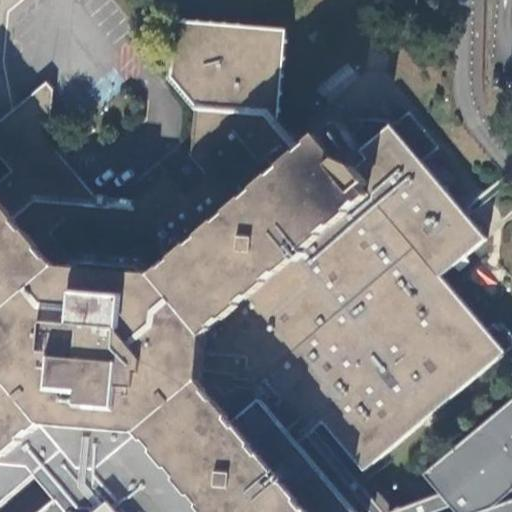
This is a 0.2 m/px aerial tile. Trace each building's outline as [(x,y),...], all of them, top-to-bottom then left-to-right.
[(272,107),(279,114),(285,30),(178,23),(176,58),(215,61),(216,45),(233,46),(232,49),(275,51),(272,107)] [(511,344),(511,331),(504,323),(499,327),(494,321),(488,327),(472,309),(442,275),(489,236),(424,159),(441,144),(411,109),(394,124),(391,121),(367,119),(354,130),(367,147),(366,148),(371,154),(356,166),(337,143),(316,161),(308,151),(314,146),(279,114),(272,107),(275,51),(232,49),(233,46),(216,45),(215,61),(176,58),(169,57),(167,78),(196,111),(191,155),(201,166),(199,181),(182,195),(164,174),(134,199),(105,196),(102,192),(97,192),(92,197),(49,144),(14,173),(11,169),(0,178),(0,511),(167,511),(163,507),(192,482),(218,511),(360,511),(342,491),(350,484),(359,477),(511,344)] [(14,173),(49,144),(52,94),(53,90),(45,81),(16,107),(0,120),(0,156),(11,169),(14,173)] [(511,511),(511,398),(427,473),(444,493),(454,505),(460,511),(511,511)] [(395,511),(389,511),(359,477),(350,484),(374,511),(434,511),(454,505),(444,493),(395,511)] [(218,511),(192,482),(163,507),(167,511),(218,511)]
